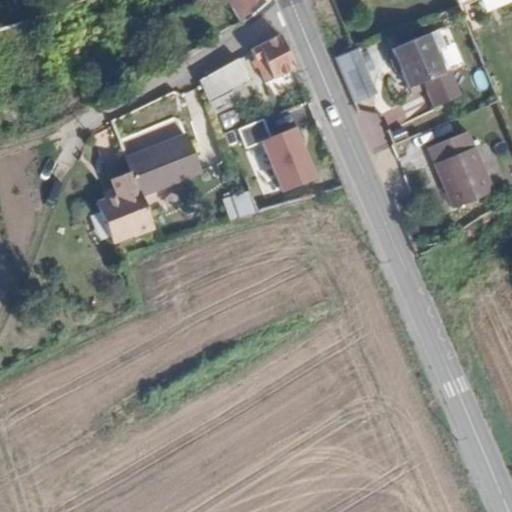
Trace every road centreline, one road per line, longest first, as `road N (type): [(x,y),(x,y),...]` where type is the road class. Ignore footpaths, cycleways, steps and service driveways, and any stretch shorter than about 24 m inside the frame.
road 1 (secondary): [(292,3),(508,511)]
road 2 (residential): [(76,125),(292,3)]
